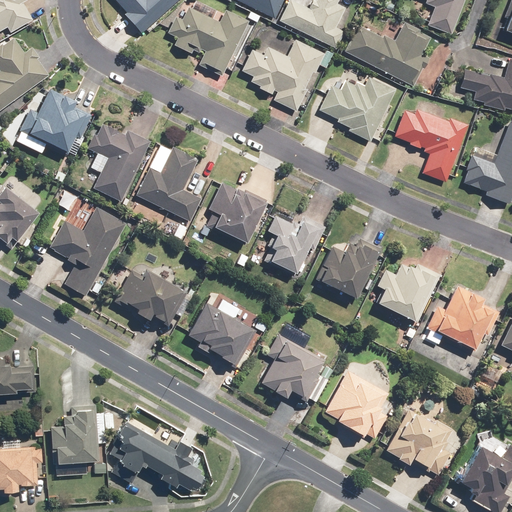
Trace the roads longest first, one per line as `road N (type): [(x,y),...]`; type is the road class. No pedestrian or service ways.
road 1 (residential): [(511,247),(373,193),(93,55),(76,35),(70,0)]
road 2 (residential): [(271,447),(0,294)]
road 3 (residential): [(382,511),(271,447)]
